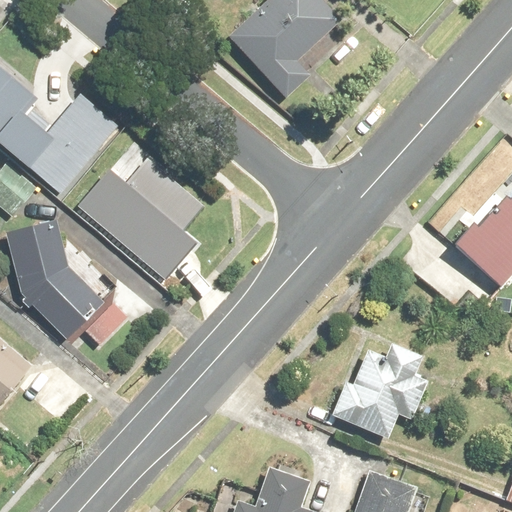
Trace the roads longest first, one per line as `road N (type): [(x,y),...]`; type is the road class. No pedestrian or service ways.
road 1 (tertiary): [(339,222),(83,511)]
road 2 (residential): [(77,0),(339,222)]
road 3 (tertiary): [(511,24),(339,222)]
